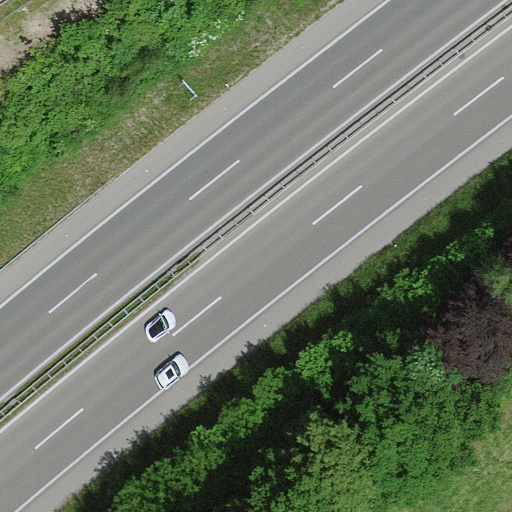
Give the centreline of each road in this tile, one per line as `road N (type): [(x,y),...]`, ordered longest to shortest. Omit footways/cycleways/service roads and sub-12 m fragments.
road 1 (motorway): [(0,478),(511,70)]
road 2 (motorway): [(447,0),(0,353)]
